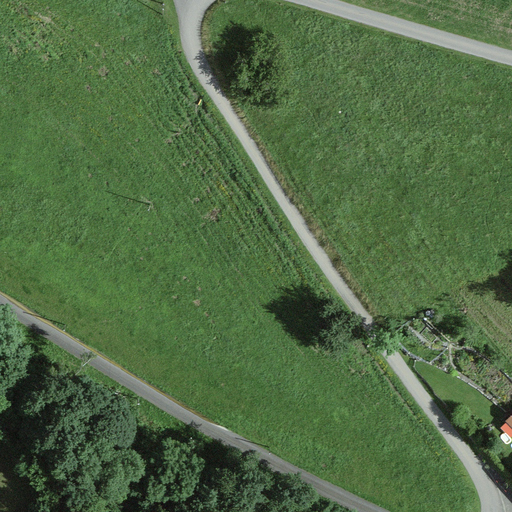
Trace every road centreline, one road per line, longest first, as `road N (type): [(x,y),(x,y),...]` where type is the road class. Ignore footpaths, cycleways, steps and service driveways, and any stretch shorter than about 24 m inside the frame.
road 1 (unclassified): [(191,0),(188,39),(201,64),(306,238),(475,469),(491,511)]
road 2 (unclassified): [(0,298),(246,446),(379,511)]
road 3 (residential): [(511,49),(328,0)]
